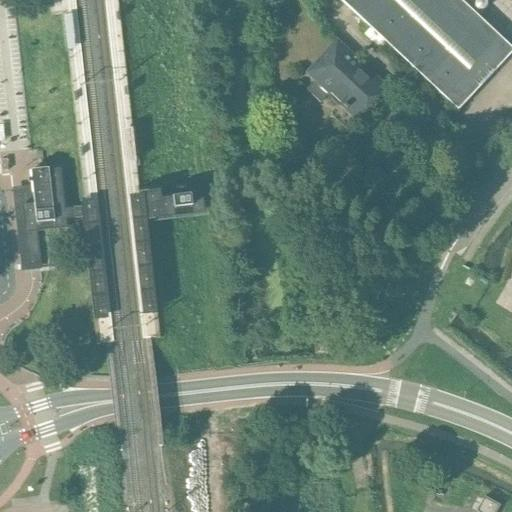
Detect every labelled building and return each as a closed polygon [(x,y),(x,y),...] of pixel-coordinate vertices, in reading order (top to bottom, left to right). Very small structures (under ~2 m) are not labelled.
[(342,0),(458,108),(511,51),(457,0),(342,0)] [(67,47),(75,47),(71,13),(64,14),(67,47)] [(329,94),(357,120),(386,89),(336,42),(307,73),(315,81),(306,91),(320,104),(329,94)] [(129,163),(136,162),(132,128),(125,129),(129,163)] [(394,163),(385,172),(395,182),(404,173),(394,163)] [(37,172),(31,173),(31,180),(32,184),(34,205),(34,211),(35,219),(36,228),(36,233),(37,233),(65,230),(67,230),(66,221),(82,220),(82,214),(81,209),(65,211),(61,171),(48,172),(48,171),(48,169),(48,168),(46,165),(42,164),(40,164),(38,166),(37,170),(37,171),(37,172)] [(173,189),(143,193),(146,221),(205,214),(202,186),(173,189)] [(140,194),(128,195),(142,314),(157,313),(146,221),(143,193),(140,194)] [(84,198),(80,199),(81,209),(82,214),(82,220),(93,318),(108,317),(95,197),(84,198)] [(476,511),(497,511),(500,507),(485,498),(476,511)]
